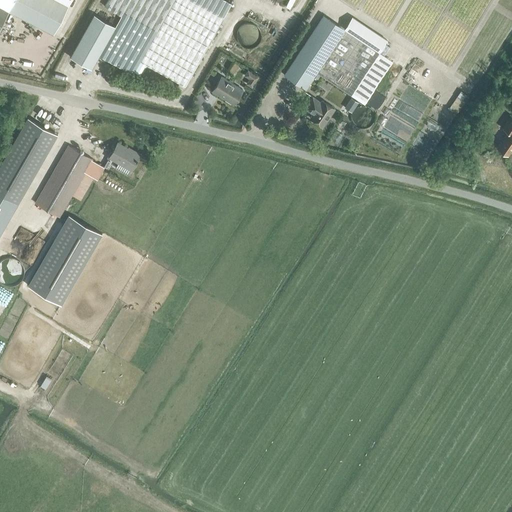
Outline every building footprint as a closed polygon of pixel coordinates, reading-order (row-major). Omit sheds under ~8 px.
[(0,0),(0,26),(8,11),(53,34),(70,0),(0,0)] [(107,0),(104,6),(121,15),(115,26),(100,54),(133,73),(140,61),(185,86),(231,3),(225,0),(107,0)] [(94,14),(70,56),(91,69),(100,54),(115,26),(94,14)] [(305,89),(313,77),(345,29),(323,14),(284,74),(305,89)] [(353,16),(345,29),(379,51),(379,52),(388,40),(353,16)] [(263,34),(263,33),(262,31),(262,28),(260,26),(258,24),(257,23),(254,22),(250,21),(248,21),(246,22),(243,23),(242,24),(240,26),(239,28),(238,31),(238,33),(238,36),(239,38),(240,40),(241,42),(243,43),(245,45),(248,45),(250,46),(253,45),(255,45),(258,43),(260,41),(261,39),(262,36),(263,34)] [(313,77),(316,79),(320,74),(364,104),(392,60),(379,52),(379,51),(345,29),(313,77)] [(244,75),(249,77),(247,83),(253,86),(259,75),(248,68),(244,75)] [(242,89),(233,83),(221,76),(212,90),(233,104),(242,89)] [(459,112),(468,96),(460,91),(450,107),(459,112)] [(321,102),(312,96),(305,108),(313,114),(310,117),(322,125),(334,108),(322,100),(321,102)] [(375,119),(375,118),(375,116),(374,113),(372,110),(370,108),(368,107),(366,107),(364,106),(362,106),(359,107),(357,108),(355,110),(354,112),(353,114),(352,118),(352,121),(353,122),(355,126),(357,127),(359,129),(363,130),(366,129),(368,129),(371,127),(372,126),(374,123),(375,121),(375,119)] [(28,116),(0,164),(0,193),(18,203),(58,133),(28,116)] [(511,116),(502,128),(508,131),(496,148),(507,155),(511,148),(511,116)] [(117,142),(109,156),(131,169),(139,155),(117,142)] [(68,144),(35,202),(59,216),(72,194),(85,172),(93,176),(97,179),(104,167),(92,159),(93,158),(68,144)] [(92,178),(93,176),(85,172),(80,180),(72,194),(80,199),(92,178)] [(83,265),(102,232),(78,219),(75,217),(71,215),(70,214),(68,213),(28,285),(61,304),(83,265)] [(26,269),(25,267),(25,264),(24,262),(22,260),(20,258),(18,257),(15,256),(12,256),(9,256),(7,257),(5,258),(3,260),(1,262),(0,264),(0,273),(1,276),(3,278),(5,280),(7,281),(9,282),(11,283),(14,282),(17,282),(19,280),(22,279),(24,276),(25,275),(25,272),(26,269)]
